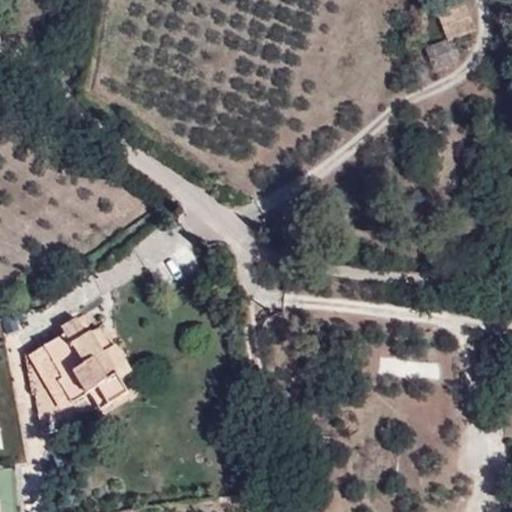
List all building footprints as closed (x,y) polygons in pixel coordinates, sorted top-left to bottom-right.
[(459,19),(470,15),(465,1),(436,11),(447,41),(465,35),(459,19)] [(476,31),(470,15),(459,19),(465,35),(476,31)] [(455,64),(447,41),(422,50),(430,73),(455,64)] [(84,314),(78,318),(87,334),(92,331),(93,331),(84,314)] [(66,334),(46,345),(65,378),(60,382),(73,403),(100,386),(111,405),(129,395),(105,353),(92,331),(87,334),(78,318),(76,317),(61,326),(66,334)] [(93,331),(92,331),(105,353),(112,348),(99,327),(93,331)] [(65,378),(46,345),(29,356),(61,410),(73,403),(60,382),(65,378)]
